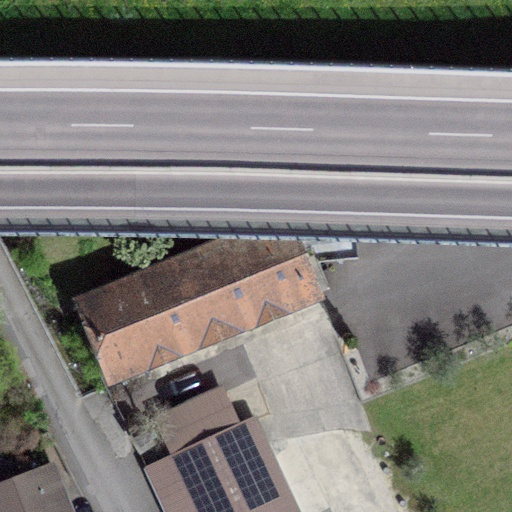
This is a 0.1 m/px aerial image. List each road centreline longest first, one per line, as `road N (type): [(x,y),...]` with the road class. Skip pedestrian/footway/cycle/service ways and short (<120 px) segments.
road 1 (motorway): [(511,136),(0,124)]
road 2 (motorway): [(0,189),(511,200)]
road 3 (residential): [(108,511),(0,290)]
